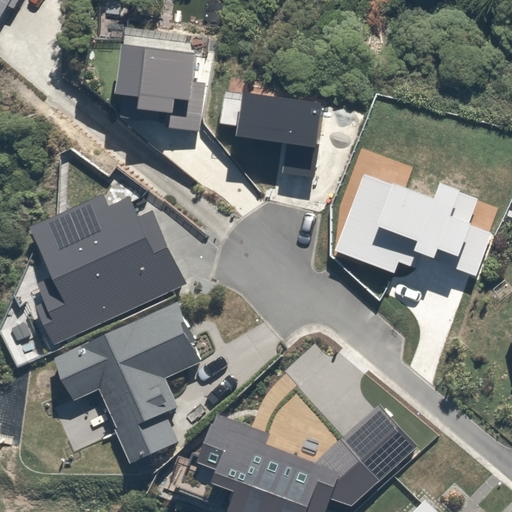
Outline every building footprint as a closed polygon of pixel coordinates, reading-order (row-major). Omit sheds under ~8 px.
[(0,0),(0,29),(11,9),(16,12),(23,0),(0,0)] [(169,130),(201,134),(204,110),(190,108),(190,105),(195,106),(201,58),(128,50),(121,99),(126,100),(124,121),(161,124),(162,117),(170,118),(169,130)] [(316,181),(327,109),(249,99),(242,143),(290,149),(286,176),(316,181)] [(364,118),(347,108),(333,132),(351,142),(364,118)] [(446,190),(440,204),(367,178),(338,253),(397,277),(402,266),(421,273),(426,259),(479,279),(495,236),(471,228),(481,202),(446,190)] [(57,347),(189,286),(155,213),(141,219),(133,201),(112,210),(106,197),(34,232),(56,279),(39,286),(48,304),(39,309),(57,347)] [(195,335),(181,305),(57,362),(76,403),(102,392),(134,467),(181,444),(168,417),(182,411),(168,381),(205,365),(190,337),(195,335)] [(418,511),(438,511),(428,502),(418,511)]
